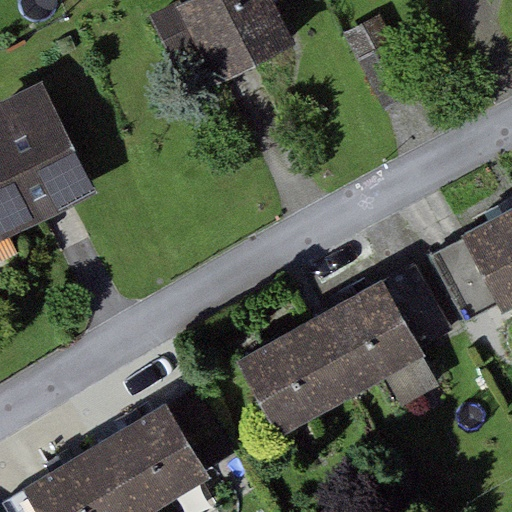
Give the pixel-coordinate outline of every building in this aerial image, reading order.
[(291,0),(202,0),(186,8),(228,93),(316,49),(291,0)] [(13,127),(0,132),(0,237),(113,187),(67,85),(6,112),(13,127)] [(511,212),(479,229),(511,294),(511,212)] [(436,356),(394,281),(245,363),(287,439),(436,356)] [(157,511),(222,475),(178,400),(22,490),(34,511),(157,511)]
